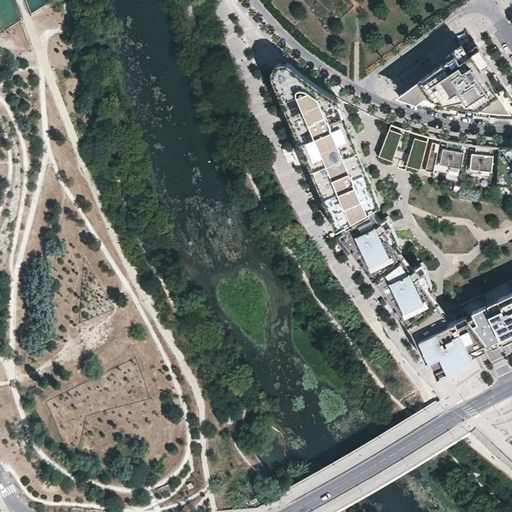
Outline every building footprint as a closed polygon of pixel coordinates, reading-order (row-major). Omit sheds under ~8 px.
[(437,107),(481,116),(511,117),(511,97),(495,72),(474,39),(456,52),(415,82),(398,95),(434,106),(437,107)] [(378,205),(329,91),(320,85),(291,64),(290,62),(287,61),(284,61),(280,61),(278,63),(275,65),(273,68),(272,71),(273,74),(273,77),(338,228),(342,225),(372,208),(378,205)] [(339,97),(329,91),(378,205),(384,201),(339,97)] [(393,161),(402,133),(389,128),(379,155),(393,161)] [(428,140),(415,136),(406,165),(421,169),(428,140)] [(463,142),(447,139),(446,144),(446,148),(443,148),(440,164),(459,167),(462,167),(464,151),(461,151),(463,142)] [(440,143),(432,141),(425,170),(434,172),(440,143)] [(492,170),(493,154),(491,154),(491,145),(478,145),(475,144),(475,149),(475,153),(472,152),(470,169),(489,170),(492,170)] [(511,145),(499,145),(498,185),(508,186),(511,191),(511,145)] [(447,317),(426,289),(421,282),(425,279),(420,273),(426,269),(427,268),(422,261),(412,269),(402,256),(392,242),(387,236),(392,232),(388,225),(392,222),(393,221),(388,215),(381,220),(372,208),(342,225),(438,355),(448,368),(471,357),(481,352),(479,349),(459,322),(456,318),(448,323),(445,318),(447,317)] [(398,239),(394,230),(392,222),(388,225),(392,232),(387,236),(392,242),(398,239)] [(438,355),(342,225),(338,228),(374,277),(408,323),(428,349),(443,371),(448,368),(438,355)] [(432,285),(426,269),(420,273),(425,279),(421,282),(426,289),(432,285)] [(473,322),(487,342),(496,338),(511,330),(507,323),(511,321),(511,291),(498,298),(500,302),(490,307),(488,308),(486,304),(472,311),(474,314),(477,320),(473,322)] [(498,297),(488,302),(490,307),(500,302),(498,298),(498,297)] [(447,317),(445,318),(448,323),(456,318),(452,312),(447,317)] [(469,317),(459,322),(479,349),(489,344),(487,342),(473,322),(469,317)] [(511,321),(507,323),(511,330),(496,338),(499,344),(511,337),(511,321)]
